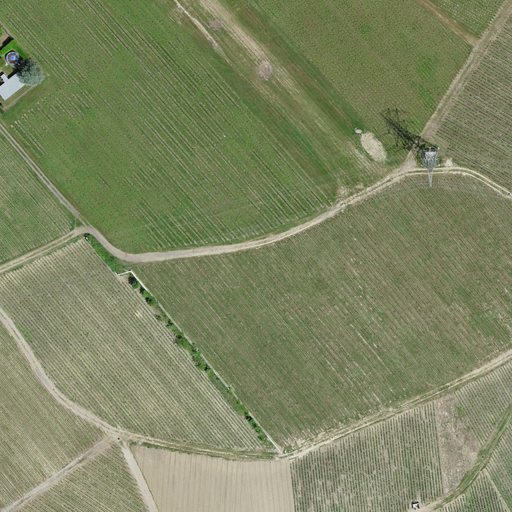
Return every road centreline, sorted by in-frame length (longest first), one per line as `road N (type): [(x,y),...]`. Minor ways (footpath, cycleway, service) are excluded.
road 1 (track): [(511,197),(465,168),(415,170),(275,239),(137,259),(118,255),(84,226),(0,125)]
road 2 (track): [(511,354),(278,460),(214,457),(117,433),(154,511)]
road 3 (track): [(9,511),(117,433),(52,389),(0,311)]
road 4 (track): [(405,172),(511,1)]
road 5 (track): [(422,511),(465,483),(511,410)]
